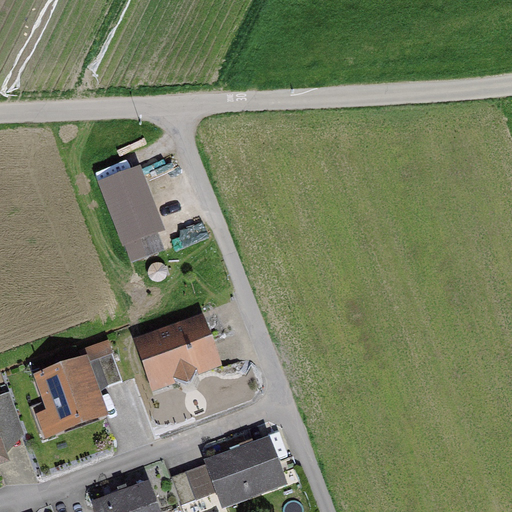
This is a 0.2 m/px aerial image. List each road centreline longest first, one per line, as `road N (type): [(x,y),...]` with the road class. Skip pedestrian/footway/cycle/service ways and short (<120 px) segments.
road 1 (residential): [(332,511),(169,106)]
road 2 (residential): [(511,84),(169,106)]
road 3 (residential): [(169,106),(0,113)]
